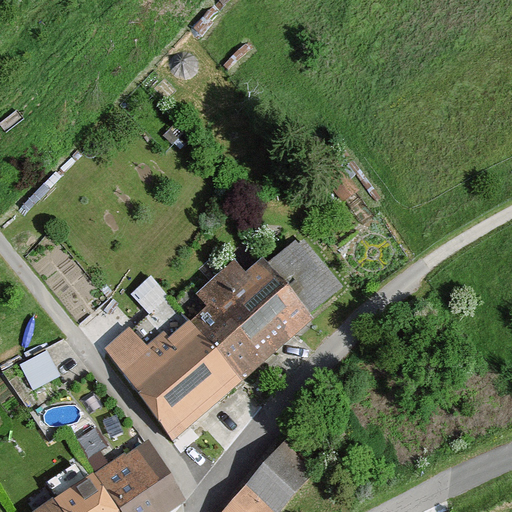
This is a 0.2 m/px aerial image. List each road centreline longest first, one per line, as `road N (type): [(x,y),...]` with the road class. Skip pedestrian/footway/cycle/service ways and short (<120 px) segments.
road 1 (track): [(212,502),(0,234)]
road 2 (residential): [(366,321),(204,511)]
road 3 (track): [(511,217),(420,274),(366,321)]
road 4 (unclassified): [(511,455),(396,511)]
